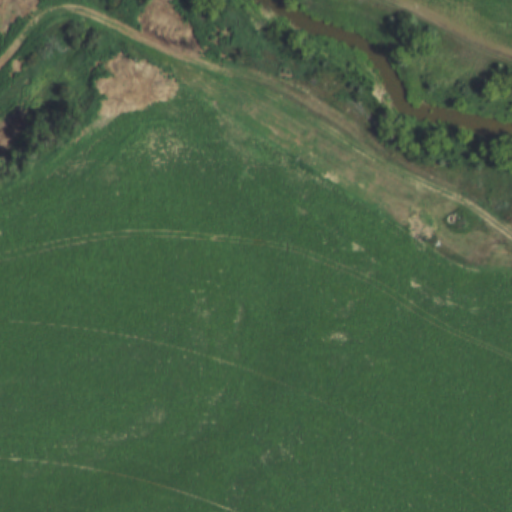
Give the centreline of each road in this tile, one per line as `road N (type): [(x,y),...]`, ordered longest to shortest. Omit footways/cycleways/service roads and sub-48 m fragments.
road 1 (track): [(0,52),(48,0),(94,4),(115,24),(124,39),(121,141),(139,185),(207,286),(228,386),(248,431),(299,477)]
road 2 (track): [(255,511),(299,477),(466,281),(511,242)]
